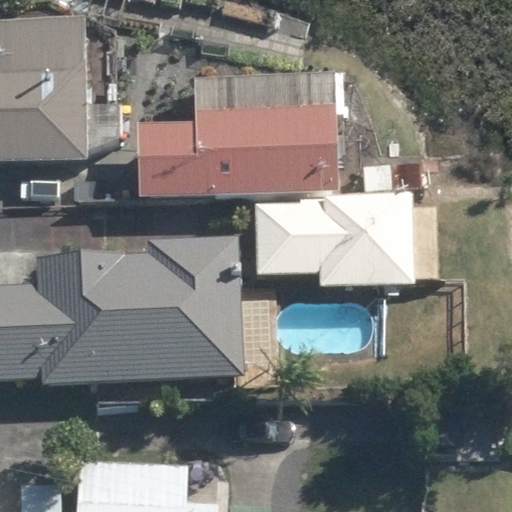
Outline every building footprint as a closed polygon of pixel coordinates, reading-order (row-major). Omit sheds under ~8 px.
[(0,177),(81,175),(78,35),(0,36),(0,177)] [(186,138),(128,139),(130,212),(330,208),(328,133),(335,133),(334,90),(185,94),(186,138)] [(295,217),(249,218),(250,287),(313,286),(314,301),(410,299),(406,215),(406,209),(317,210),(317,213),(295,214),(295,217)] [(31,298),(0,298),(0,393),(33,392),(34,400),(237,393),(232,250),(142,253),(142,268),(30,272),(31,298)] [(69,511),(179,511),(181,481),(73,474),(69,511)] [(63,511),(64,496),(14,494),(12,511),(63,511)]
